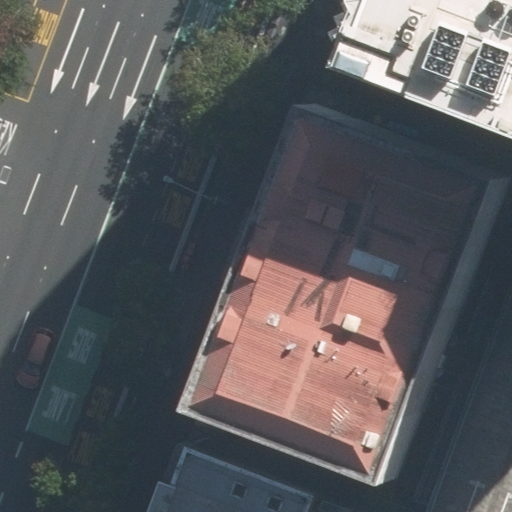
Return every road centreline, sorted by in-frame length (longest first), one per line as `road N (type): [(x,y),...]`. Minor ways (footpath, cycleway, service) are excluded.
road 1 (primary): [(81,163),(0,382)]
road 2 (primary): [(142,0),(81,163)]
